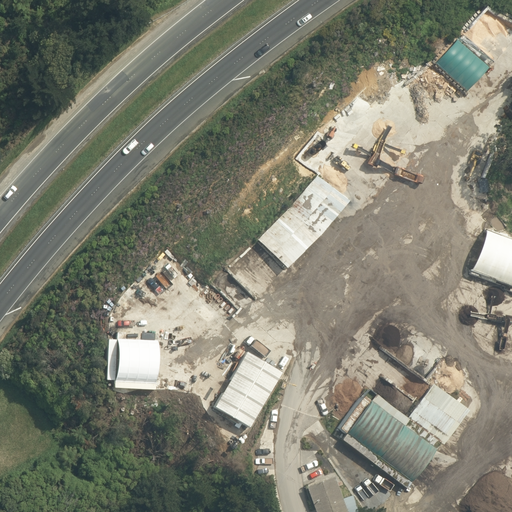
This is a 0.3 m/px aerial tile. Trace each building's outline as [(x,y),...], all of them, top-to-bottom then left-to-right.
[(511,27),(486,1),(452,35),(486,70),(511,43),(511,27)] [(264,248),(283,269),(318,234),(345,201),(325,185),(299,218),(264,248)] [(226,298),(207,282),(180,313),(199,329),(226,298)] [(226,379),(209,407),(245,429),(277,374),(241,352),(226,379)] [(466,404),(385,352),(328,441),(409,493),(466,404)] [(155,357),(149,382),(189,391),(193,364),(192,364),(193,359),(185,357),(183,363),(155,357)]
